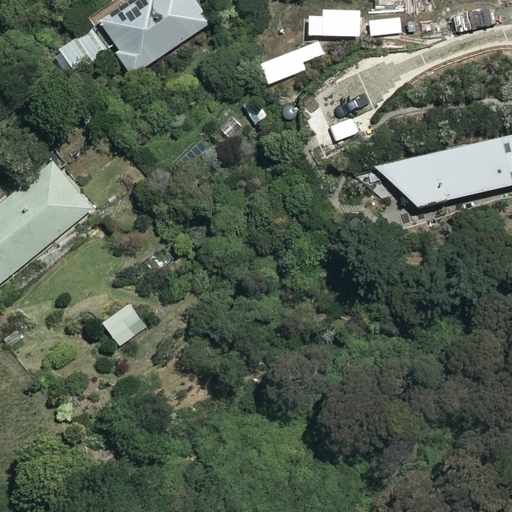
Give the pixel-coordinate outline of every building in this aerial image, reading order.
[(216,24),(199,0),(122,0),(94,18),(99,26),(107,21),(125,49),(120,53),(136,76),(216,24)] [(112,52),(97,28),(62,50),(78,75),(112,52)] [(420,207),(511,186),(511,137),(381,167),(420,207)] [(200,143),(175,162),(187,177),(212,158),(200,143)] [(0,283),(94,210),(59,164),(0,209),(0,283)]
